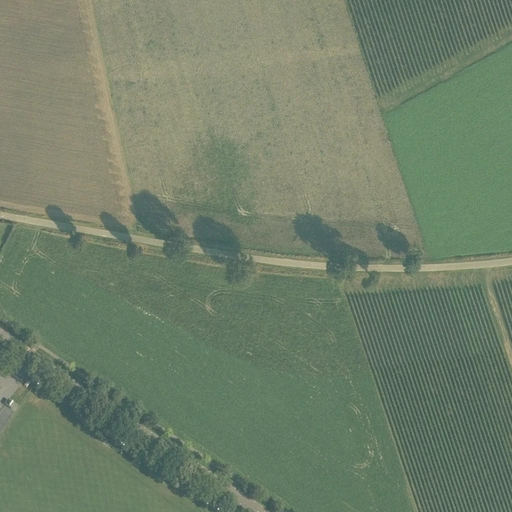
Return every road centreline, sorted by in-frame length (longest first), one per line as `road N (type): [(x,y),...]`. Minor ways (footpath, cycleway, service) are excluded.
road 1 (unclassified): [(511,261),(317,266),(0,215)]
road 2 (secondary): [(260,511),(0,334)]
